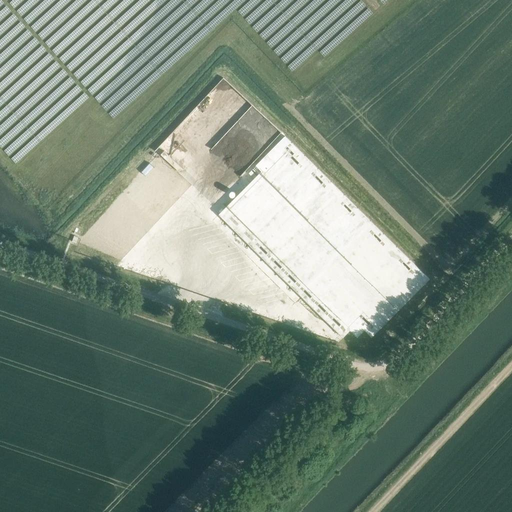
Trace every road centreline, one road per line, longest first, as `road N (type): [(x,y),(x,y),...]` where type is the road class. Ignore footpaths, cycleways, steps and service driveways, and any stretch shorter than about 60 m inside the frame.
road 1 (unclassified): [(373,367),(0,247)]
road 2 (track): [(372,511),(511,365)]
road 3 (unclassified): [(373,367),(397,357),(511,234)]
